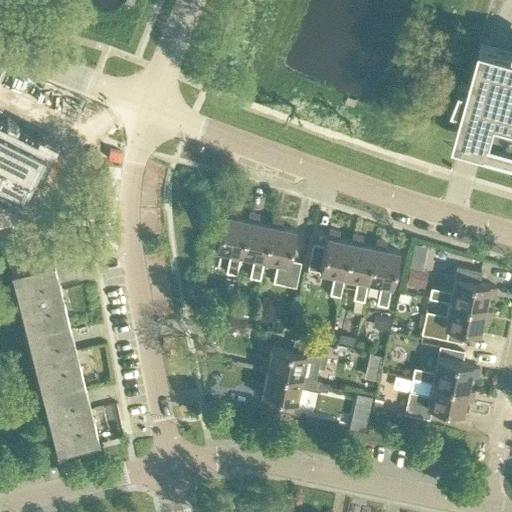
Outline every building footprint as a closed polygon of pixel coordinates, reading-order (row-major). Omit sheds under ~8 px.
[(454,135),(473,141),(486,144),(501,148),(511,151),(511,47),(501,44),(481,39),(472,72),(468,83),(463,102),(454,135)] [(0,126),(0,168),(17,135),(0,126)] [(17,135),(0,168),(0,177),(22,188),(42,148),(17,135)] [(235,272),(240,252),(239,252),(247,217),(246,217),(233,214),(234,209),(229,208),(230,206),(224,204),(223,212),(222,212),(215,247),(229,250),(225,270),(235,272)] [(259,277),(263,257),(270,222),(257,219),(258,214),(253,212),(253,210),(248,209),(246,217),(247,217),(239,252),(240,252),(253,255),(249,275),(259,277)] [(263,257),(276,260),(272,280),(295,285),(300,260),(288,258),(295,227),(280,224),(281,218),(276,217),(277,215),(271,214),(270,222),(263,257)] [(339,294),(343,274),(350,239),(337,236),(338,231),(333,229),(333,227),(328,226),(326,234),(324,244),(312,242),(307,266),(333,272),(329,292),(339,294)] [(363,299),(367,279),(366,279),(374,244),(373,244),(360,241),(361,235),(356,234),(357,232),(351,231),(350,239),(343,274),(357,277),(352,297),(363,299)] [(366,279),(367,279),(380,282),(376,302),(386,304),(390,284),(391,284),(398,249),(384,246),(385,240),(380,239),(380,237),(375,236),(373,244),(374,244),(366,279)] [(9,263),(24,323),(67,312),(51,252),(9,263)] [(428,296),(448,300),(448,299),(483,307),(486,294),(491,295),(492,290),(494,290),(496,285),(488,283),(478,280),(480,269),(456,263),(450,290),(430,285),(428,296)] [(405,282),(424,286),(427,269),(409,265),(405,282)] [(223,279),(221,290),(230,292),(232,281),(223,279)] [(448,299),(448,300),(445,313),(425,309),(420,331),(445,337),(448,325),(478,331),(481,317),(486,318),(487,313),(489,314),(491,308),(483,307),(448,299)] [(241,307),(239,316),(250,318),(252,309),(241,307)] [(24,323),(40,384),(82,373),(67,312),(24,323)] [(377,325),(387,327),(390,315),(380,313),(377,325)] [(258,367),(265,368),(301,375),(303,362),(323,366),(328,343),(303,338),(301,350),(270,343),(267,358),(262,357),(261,362),(259,361),(258,367)] [(411,376),(431,380),(466,387),(469,374),(474,375),(475,370),(478,370),(479,365),(471,363),(461,360),(463,349),(439,343),(433,370),(413,365),(411,376)] [(265,368),(262,381),(257,380),(256,385),(254,385),(253,390),(260,392),(271,395),(268,406),(293,411),(298,385),(318,389),(321,379),(301,375),(265,368)] [(82,373),(40,384),(55,444),(97,433),(82,373)] [(321,379),(318,389),(326,391),(328,381),(321,379)] [(431,380),(428,393),(408,389),(403,411),(430,417),(432,405),(461,411),(464,397),(469,398),(470,393),(473,394),(474,388),(466,387),(431,380)] [(353,403),(368,406),(371,394),(356,391),(353,403)] [(374,393),(372,402),(380,404),(382,394),(374,393)] [(299,511),(300,511),(264,503),(262,511),(299,511)]
